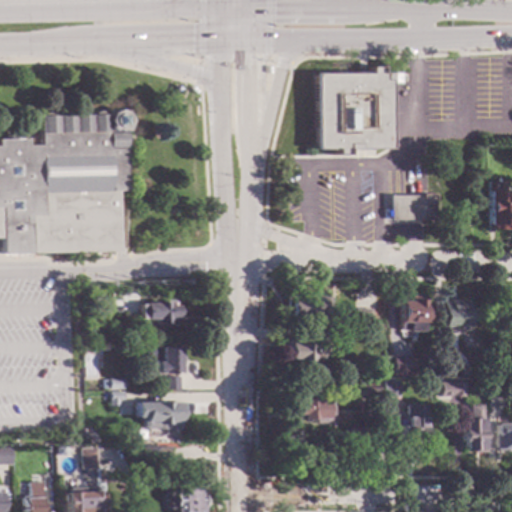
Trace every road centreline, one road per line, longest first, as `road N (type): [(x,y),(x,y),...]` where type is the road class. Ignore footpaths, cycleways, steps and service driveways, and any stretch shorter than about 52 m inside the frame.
road 1 (residential): [(511,494),(239,492)]
road 2 (primary): [(220,0),(223,224),(235,264)]
road 3 (secondary): [(0,43),(247,38)]
road 4 (primary): [(239,511),(235,264)]
road 5 (secondary): [(247,11),(0,13)]
road 6 (primary): [(244,245),(247,11)]
road 7 (residential): [(412,264),(235,264)]
road 8 (secondary): [(247,38),(415,38)]
road 9 (secondary): [(94,42),(196,74),(219,98)]
road 10 (secondary): [(249,165),(282,63),(303,39)]
